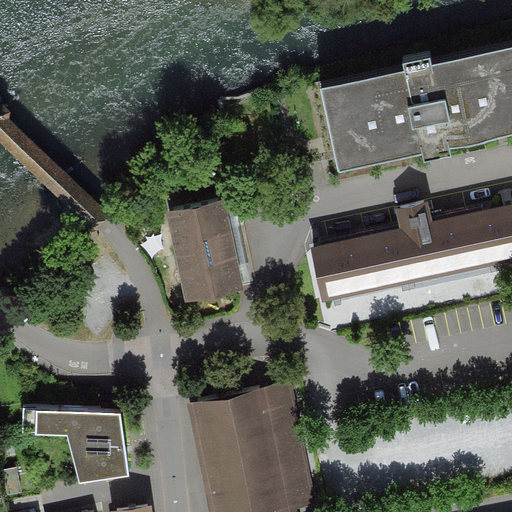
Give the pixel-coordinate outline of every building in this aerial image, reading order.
[(511,39),(323,82),(341,164),(421,146),(423,152),(452,146),(451,141),(511,126),(511,39)] [(227,189),(168,201),(187,293),(247,281),(230,205),(227,189)] [(405,218),(313,238),(324,290),(511,250),(511,192),(436,209),(432,190),(400,197),(405,218)] [(292,375),(189,395),(211,511),(297,511),(295,498),(315,495),(292,375)] [(121,404),(26,401),(25,426),(70,427),(82,471),(128,465),(121,404)] [(18,462),(2,465),(9,497),(24,494),(18,462)] [(153,511),(151,493),(113,499),(114,511),(153,511)]
